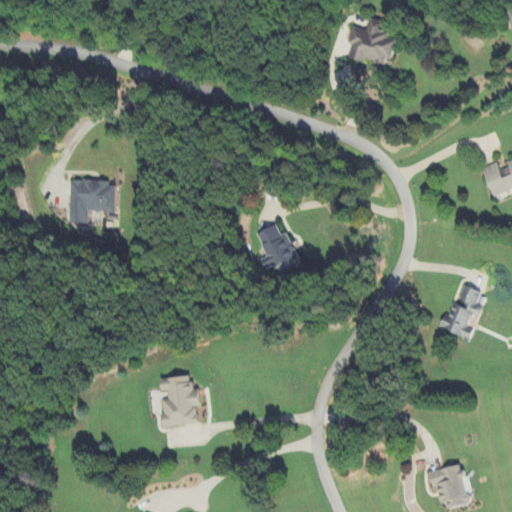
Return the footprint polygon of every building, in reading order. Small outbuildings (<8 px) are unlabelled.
[(363,25),(355,52),(398,65),(405,39),(397,37),(400,26),(378,19),(375,29),(363,25)] [(497,196),(511,190),(511,173),(508,175),(502,161),(486,167),(497,196)] [(77,176),(70,221),(89,224),(92,208),(118,213),(123,183),(77,176)] [(283,274),(305,263),(285,221),(258,234),(273,265),(278,263),(283,274)] [(470,336),(488,292),(465,283),(447,326),(470,336)] [(164,378),(167,426),(205,424),(202,376),(164,378)] [(436,471),(444,510),(474,504),(465,465),(436,471)]
